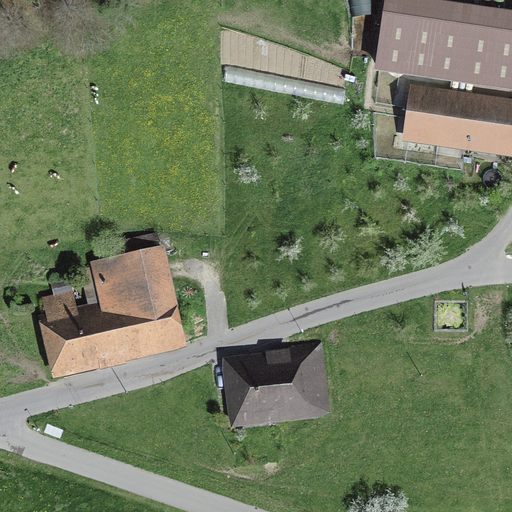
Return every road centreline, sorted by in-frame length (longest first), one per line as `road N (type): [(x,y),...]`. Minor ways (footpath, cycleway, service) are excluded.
road 1 (unclassified): [(0,412),(471,270)]
road 2 (residential): [(0,429),(227,511)]
